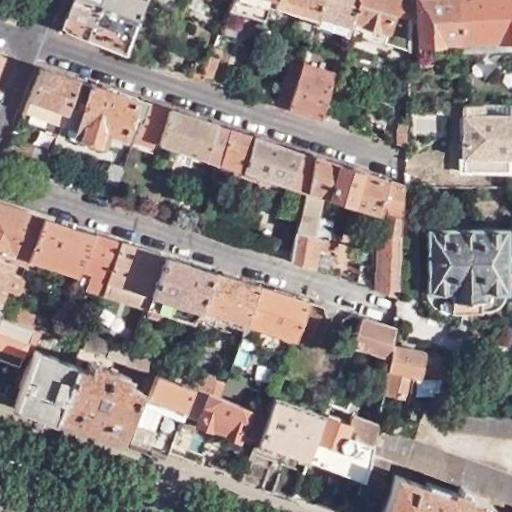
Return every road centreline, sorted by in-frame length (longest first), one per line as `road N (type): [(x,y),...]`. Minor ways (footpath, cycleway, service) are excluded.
road 1 (residential): [(0,169),(383,301)]
road 2 (residential): [(34,40),(383,153)]
road 3 (secondary): [(168,511),(0,451)]
